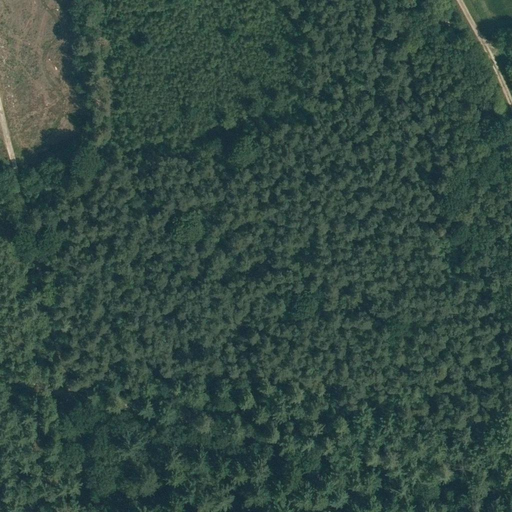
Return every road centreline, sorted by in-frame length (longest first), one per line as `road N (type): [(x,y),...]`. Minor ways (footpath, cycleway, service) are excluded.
road 1 (track): [(6,129),(70,389)]
road 2 (track): [(70,389),(317,445)]
road 3 (track): [(317,445),(511,487)]
road 4 (track): [(70,389),(99,511)]
